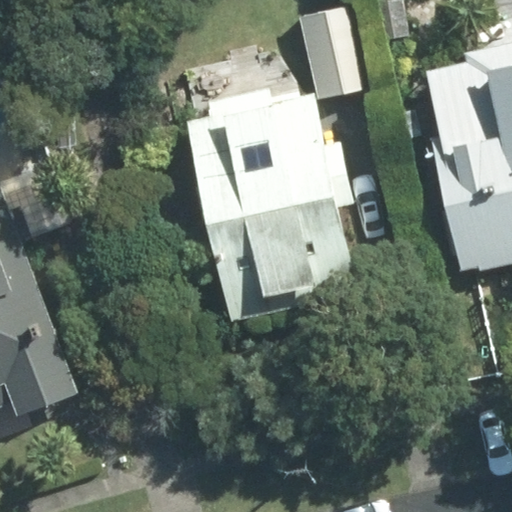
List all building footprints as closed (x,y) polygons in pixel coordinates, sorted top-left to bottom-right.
[(341,7),(300,18),(321,100),(363,89),(341,7)] [(511,44),(469,55),(470,61),(432,69),(441,106),(431,109),(467,268),(480,264),(482,270),(511,263),(511,44)] [(214,118),(193,122),(234,318),(359,291),(340,205),(353,202),(341,144),(328,147),(317,95),(305,98),(303,90),(213,109),(214,118)] [(363,100),(343,104),(348,133),(369,129),(363,100)] [(78,391),(1,184),(0,184),(0,404),(15,399),(21,414),(78,391)]
